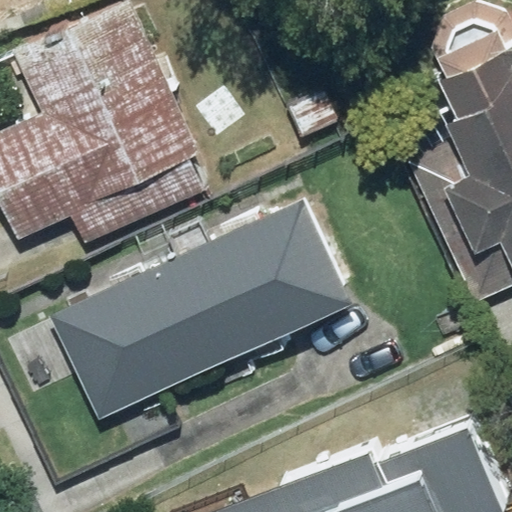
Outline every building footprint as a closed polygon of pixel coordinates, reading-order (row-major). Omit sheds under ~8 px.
[(0,120),(0,160),(30,224),(80,200),(96,233),(222,173),(206,139),(215,134),(150,0),(105,0),(0,51),(27,107),(0,120)] [(0,0),(0,34),(86,0),(0,0)] [(468,169),(432,184),(477,290),(511,275),(511,5),(452,32),(477,91),(462,98),(485,152),(464,160),(468,169)] [(340,72),(291,101),(311,136),(361,108),(340,72)] [(221,203),(180,223),(175,212),(143,227),(158,257),(63,303),(114,409),(374,285),(323,179),(230,223),(221,203)] [(395,475),(373,415),(205,478),(210,490),(166,507),(167,511),(466,511),(445,456),(395,475)]
